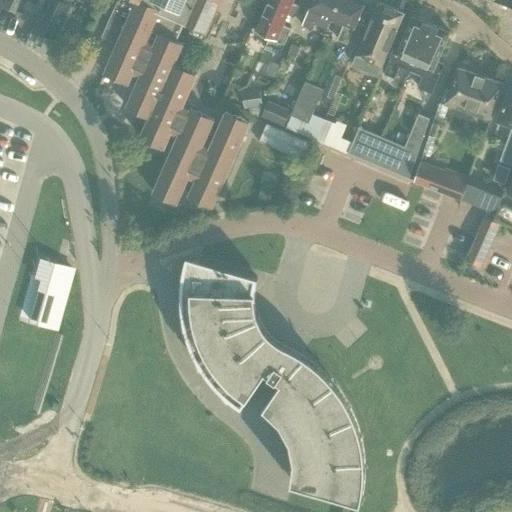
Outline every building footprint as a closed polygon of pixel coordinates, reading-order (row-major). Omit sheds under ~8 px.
[(7,0),(1,15),(15,22),(24,0),(7,0)] [(45,0),(35,25),(52,32),(66,0),(45,0)] [(160,11),(136,0),(117,0),(102,35),(117,42),(104,72),(135,85),(126,106),(149,116),(140,136),(171,150),(153,191),(176,202),(181,191),(212,205),(249,121),(225,111),(221,122),(190,108),(192,104),(188,96),(187,95),(196,74),(173,64),(182,44),(176,41),(151,30),(160,11)] [(136,0),(160,11),(151,30),(176,41),(184,22),(206,31),(220,0),(136,0)] [(294,16),(299,4),(293,1),(293,0),(268,0),(256,29),(269,34),(264,46),(278,52),(289,27),(283,24),(288,13),(294,16)] [(331,18),(338,0),(312,0),(309,9),(303,24),(312,28),(315,23),(326,27),(329,18),(331,18)] [(338,0),(331,18),(343,24),(337,38),(347,42),(353,28),(354,28),(365,0),(338,0)] [(379,1),(357,53),(372,59),(370,65),(368,64),(357,90),(370,95),(383,64),(382,63),(403,12),(379,1)] [(412,15),(406,31),(403,29),(385,72),(395,77),(400,65),(423,75),(418,86),(432,92),(445,63),(438,60),(450,31),(412,15)] [(296,57),(301,47),(291,42),(286,53),(296,57)] [(503,83),(458,67),(445,103),(490,119),(503,83)] [(498,119),(511,123),(511,125),(500,159),(511,163),(511,86),(510,86),(498,119)] [(262,104),(260,88),(241,91),(244,107),(262,104)] [(290,110),(268,100),(261,116),(284,125),(290,110)] [(375,117),(386,122),(392,109),(380,104),(375,117)] [(316,139),(324,118),(311,113),(308,120),(291,113),(286,126),(316,139)] [(358,126),(352,141),(348,152),(409,178),(430,117),(419,113),(405,146),(358,126)] [(335,123),(324,118),(316,139),(348,152),(352,141),(341,137),(346,124),(337,120),(335,123)] [(394,128),(379,122),(375,132),(389,138),(394,128)] [(311,141),(267,123),(259,142),(303,160),(311,141)] [(468,180),(421,162),(414,180),(461,198),(468,180)] [(504,189),(470,176),(461,198),(495,212),(504,189)] [(511,205),(502,201),(496,214),(511,221),(511,205)] [(482,266),(501,223),(484,215),(465,258),(482,266)] [(260,317),(259,314),(258,314),(257,310),(257,308),(256,304),(255,302),(255,300),(255,296),(255,294),(255,290),(255,286),(256,284),(256,280),(257,277),(188,257),(187,261),(186,265),(185,270),(184,274),(184,278),(183,286),(183,294),(183,298),(183,303),(183,308),(184,312),(185,317),(186,322),(187,326),(188,331),(189,335),(191,339),(193,346),(195,350),(199,358),(201,362),(206,369),(211,376),(214,380),(220,387),(224,390),(227,393),(231,396),(238,402),(242,405),(265,371),(281,381),(264,406),(281,421),(291,439),(295,460),(292,482),(361,502),(363,493),(364,489),(364,484),(365,480),(365,475),(365,471),(365,466),(365,462),(365,457),(365,453),(364,448),(363,444),(362,439),(361,435),(359,427),(357,419),(355,416),(354,412),(350,403),(347,399),(343,392),(337,384),(334,381),(330,376),(323,369),(320,366),(313,360),(309,357),(305,354),(301,352),(296,349),(293,347),(289,345),(283,342),(282,341),(279,340),(275,336),(272,334),(270,332),(267,329),(265,326),(263,323),(262,320),(260,317)] [(73,268),(39,259),(35,275),(41,277),(29,319),(56,327),(73,268)]
